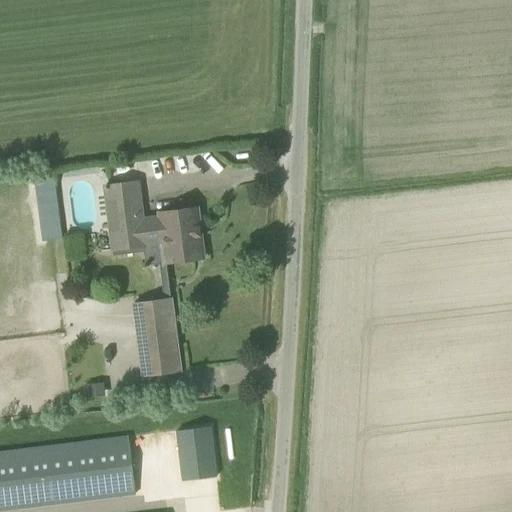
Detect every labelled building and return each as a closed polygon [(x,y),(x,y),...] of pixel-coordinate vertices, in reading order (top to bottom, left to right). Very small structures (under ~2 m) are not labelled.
[(42,180),(36,181),(37,185),(42,226),(45,242),(50,241),(62,239),(54,178),(42,180)] [(163,244),(166,264),(203,259),(197,208),(159,213),(159,217),(142,220),(138,182),(103,187),(113,250),(163,244)] [(180,372),(170,299),(133,304),(143,377),(180,372)] [(103,384),(86,386),(88,399),(105,396),(103,384)] [(176,432),(182,482),(216,478),(210,428),(176,432)] [(0,510),(115,497),(135,494),(128,438),(0,453),(0,510)]
